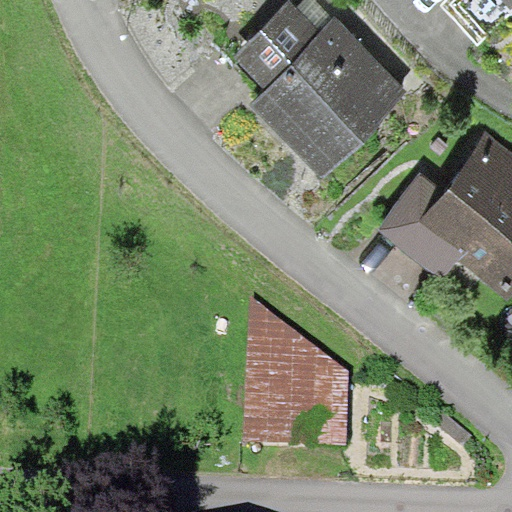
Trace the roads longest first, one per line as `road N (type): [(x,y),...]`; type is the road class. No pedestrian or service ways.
road 1 (unclassified): [(511,442),(211,171),(123,68),(82,0)]
road 2 (unclassified): [(0,488),(511,509)]
